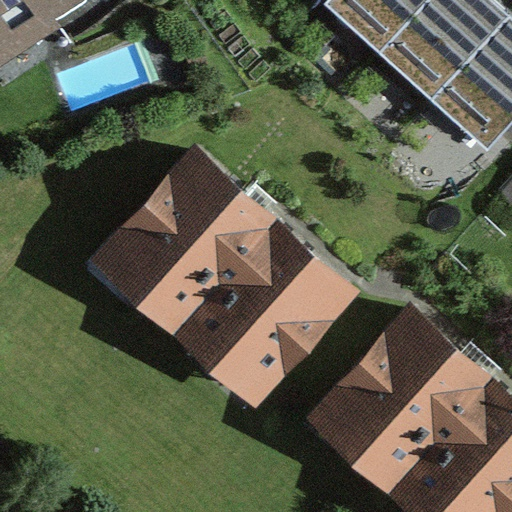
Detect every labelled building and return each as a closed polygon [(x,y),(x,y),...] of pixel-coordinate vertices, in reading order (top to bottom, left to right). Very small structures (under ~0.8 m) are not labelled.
[(81,0),(0,0),(0,65),(58,28),(52,19),(81,0)] [(290,0),(302,10),(311,0),(290,0)] [(336,0),(379,38),(412,0),(336,0)] [(412,0),(379,38),(431,84),(505,0),(412,0)] [(511,108),(511,0),(505,0),(431,84),(488,135),(511,108)] [(360,273),(195,124),(89,240),(254,389),(360,273)] [(511,168),(494,184),(511,204),(511,168)] [(503,511),(511,502),(511,374),(410,283),(305,401),(429,511),(503,511)]
